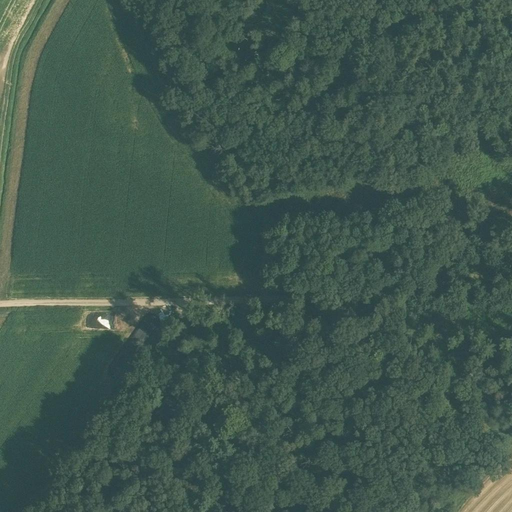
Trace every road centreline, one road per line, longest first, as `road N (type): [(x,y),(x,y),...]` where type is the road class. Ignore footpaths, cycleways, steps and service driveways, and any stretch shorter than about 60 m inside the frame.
road 1 (track): [(265,301),(260,210),(183,115),(132,0)]
road 2 (track): [(183,303),(34,511)]
road 3 (track): [(511,447),(376,299)]
road 4 (track): [(0,184),(21,63),(54,0)]
road 5 (track): [(0,306),(183,303)]
road 6 (track): [(376,299),(511,288)]
